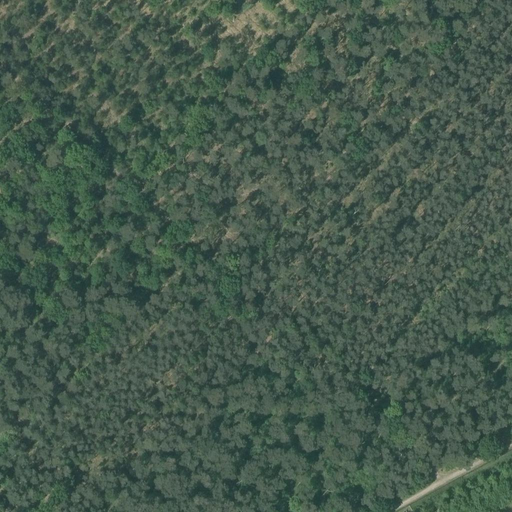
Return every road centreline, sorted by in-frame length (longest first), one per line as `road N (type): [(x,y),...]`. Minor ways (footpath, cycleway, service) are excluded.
road 1 (track): [(441,484),(132,197)]
road 2 (track): [(323,0),(265,63),(188,126),(132,197)]
road 3 (track): [(132,197),(0,71)]
